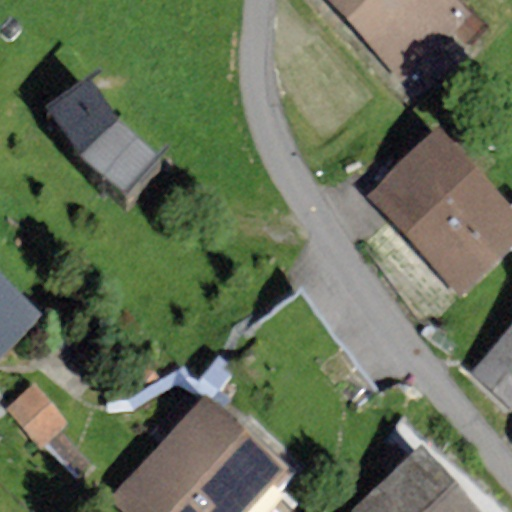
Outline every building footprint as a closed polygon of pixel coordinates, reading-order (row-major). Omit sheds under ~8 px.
[(463,25),(439,0),(319,0),(399,84),(463,25)] [(99,139),(76,95),(34,129),(62,183),(110,218),(142,169),(99,139)] [(511,256),(511,236),(432,145),(363,204),(453,308),(511,256)] [(0,361),(27,332),(0,308),(0,361)] [(511,328),(463,390),(511,428),(511,328)] [(250,511),(274,485),(186,411),(102,511),(101,511),(250,511)] [(454,511),(399,459),(348,511),(454,511)]
